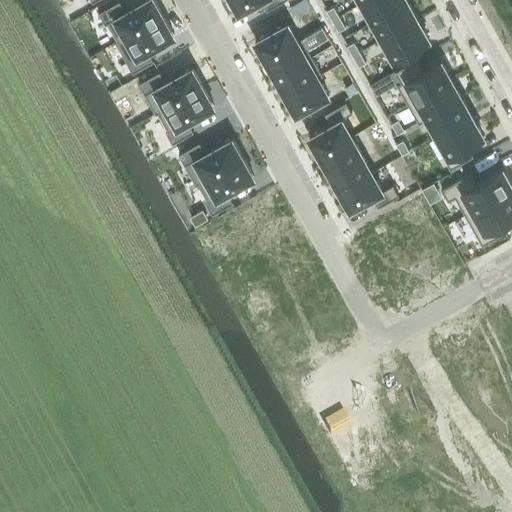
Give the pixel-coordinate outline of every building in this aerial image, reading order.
[(120,0),(118,0),(99,11),(106,23),(108,22),(118,39),(118,40),(163,14),(155,0),(143,0),(126,10),(120,0)] [(233,0),(239,11),(258,0),(262,0),(267,9),(282,0),(233,0)] [(409,1),(408,0),(368,0),(363,3),(373,21),(409,1)] [(419,18),(409,1),(373,21),(383,38),(419,18)] [(118,39),(116,40),(133,71),(154,59),(148,49),(175,34),(163,14),(118,40),(118,39)] [(429,37),(419,18),(383,38),(394,57),(429,37)] [(288,21),(256,39),(266,58),(298,39),(288,21)] [(298,39),(266,58),(276,75),(313,55),(302,36),(298,39)] [(313,55),(276,75),(286,93),(318,75),(319,76),(323,73),(313,55)] [(419,57),(396,70),(402,81),(398,83),(409,103),(453,79),(441,59),(425,68),(419,57)] [(160,70),(139,82),(157,113),(159,111),(158,111),(203,85),(192,66),(166,80),(160,70)] [(318,75),(286,93),(297,112),(329,94),(319,76),(318,75)] [(453,79),(409,103),(420,122),(428,117),(463,97),(453,79)] [(203,85),(158,111),(159,111),(169,129),(166,130),(173,142),(194,130),(188,119),(214,105),(203,85)] [(463,97),(428,117),(438,134),(473,114),(463,97)] [(331,123),(310,135),(320,153),(352,135),(342,117),(352,111),(346,100),(325,112),(331,123)] [(473,114),(438,134),(448,153),(444,156),(451,168),(474,155),(468,144),(484,135),(473,114)] [(352,135),(320,153),(330,171),(362,153),(352,135)] [(200,141),(179,152),(196,183),(199,182),(198,181),(243,156),(232,136),(206,151),(200,141)] [(362,153),(330,171),(340,189),(372,171),(362,153)] [(243,156),(198,181),(199,182),(208,200),(206,201),(213,213),(234,201),(228,190),(254,175),(243,156)] [(472,171),(442,187),(449,200),(456,196),(466,214),(511,187),(511,183),(503,167),(478,181),(472,171)] [(372,171),(340,189),(351,208),(372,195),(378,206),(399,194),(393,183),(383,189),(372,171)] [(511,187),(466,214),(483,244),(506,231),(500,220),(511,212),(511,187)] [(229,298),(240,318),(274,300),(263,280),(229,298)]
